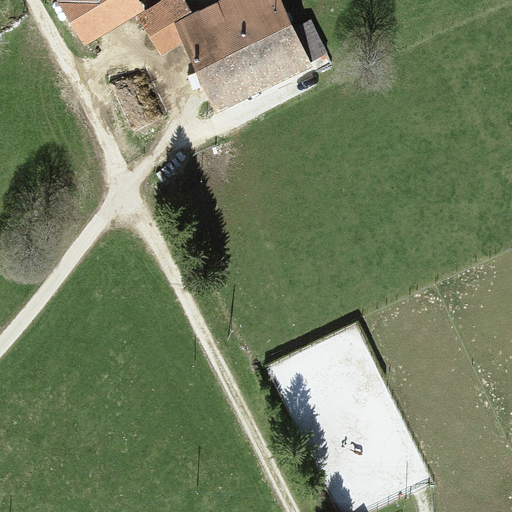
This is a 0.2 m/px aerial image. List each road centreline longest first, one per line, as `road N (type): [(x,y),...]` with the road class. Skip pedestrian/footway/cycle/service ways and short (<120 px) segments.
road 1 (track): [(289,511),(33,0)]
road 2 (track): [(0,347),(124,193)]
